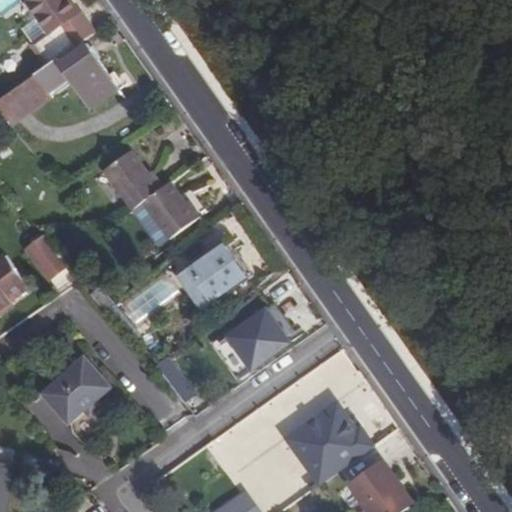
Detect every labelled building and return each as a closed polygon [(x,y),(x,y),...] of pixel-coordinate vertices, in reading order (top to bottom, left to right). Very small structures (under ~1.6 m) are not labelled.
[(57,60),(94,35),(69,0),(36,0),(29,5),(39,19),(49,34),(34,47),(33,47),(47,67),(57,60)] [(49,34),(39,19),(23,32),(34,47),(49,34)] [(60,65),(57,60),(47,67),(0,100),(0,113),(9,127),(70,84),(89,111),(117,92),(85,47),(60,65)] [(141,208),(164,191),(153,176),(150,178),(133,155),(104,175),(132,214),(141,208)] [(164,191),(141,208),(166,241),(199,218),(189,205),(185,208),(170,187),(164,191)] [(132,214),(157,248),(166,241),(141,208),(132,214)] [(72,264),(47,236),(31,252),(54,279),(57,279),(72,264)] [(221,245),(174,279),(199,314),(246,280),(221,245)] [(0,316),(14,307),(0,285),(0,316)] [(104,285),(95,293),(100,299),(109,291),(104,285)] [(109,291),(100,299),(108,310),(116,304),(118,302),(109,291)] [(116,304),(108,310),(133,341),(141,335),(116,304)] [(274,304),(266,309),(290,343),(298,337),(274,304)] [(266,309),(216,345),(239,378),(290,343),(266,309)] [(70,425),(86,411),(99,398),(114,386),(87,355),(43,394),(70,425)] [(194,397),(165,360),(155,368),(184,405),(194,397)] [(99,398),(86,411),(92,417),(106,404),(99,398)] [(342,406),(292,441),(324,486),(379,447),(366,427),(360,431),(342,406)] [(381,461),(351,484),(370,511),(404,511),(413,506),(381,461)] [(0,511),(3,511),(9,469),(0,467),(0,511)] [(241,497),(220,511),(258,511),(255,507),(250,511),(241,497)]
